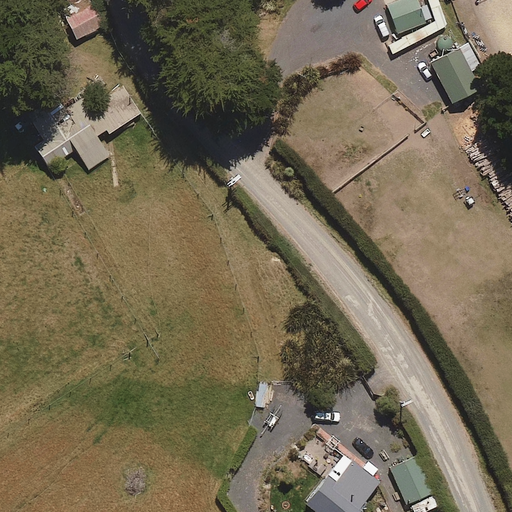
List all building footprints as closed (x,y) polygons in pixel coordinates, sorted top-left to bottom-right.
[(109,28),(96,0),(76,0),(54,10),(70,46),(109,28)] [(383,0),(395,35),(424,25),(423,23),(430,21),(424,3),(417,6),(415,0),(383,0)] [(435,0),(425,0),(434,23),(387,48),(391,56),(446,27),(435,0)] [(468,74),(479,69),(469,49),(430,67),(449,108),(477,94),(468,74)] [(89,107),(85,100),(25,138),(46,170),(74,152),(88,174),(111,159),(101,143),(141,117),(122,86),(89,107)] [(312,511),(358,511),(378,485),(371,480),(376,472),(365,463),(359,471),(341,458),(306,507),(312,511)] [(412,511),(427,511),(438,507),(432,494),(416,459),(388,471),(405,507),(409,505),(412,511)]
